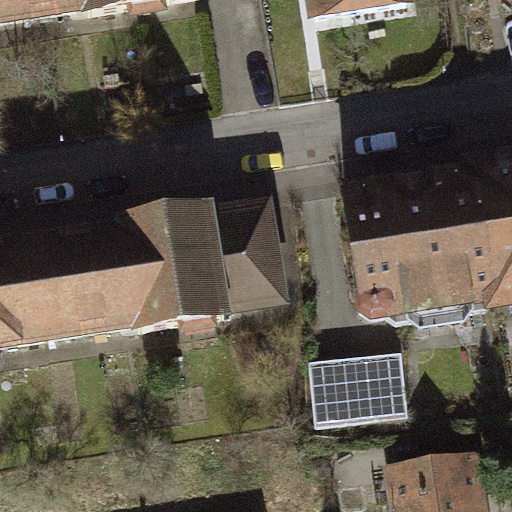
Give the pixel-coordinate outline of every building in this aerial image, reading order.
[(212,0),(0,0),(0,49),(215,11),(212,0)] [(436,0),(332,0),(338,34),(439,18),(436,0)] [(511,154),(377,169),(391,317),(511,301),(511,154)] [(270,194),(0,238),(0,349),(287,302),(270,194)] [(401,357),(312,367),(319,422),(408,412),(401,357)] [(510,511),(498,450),(407,468),(415,511),(510,511)]
